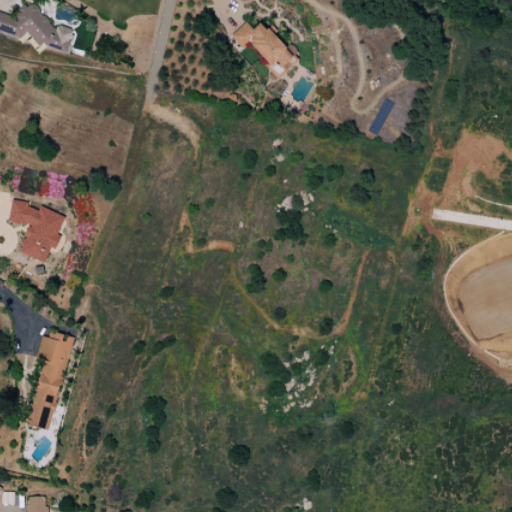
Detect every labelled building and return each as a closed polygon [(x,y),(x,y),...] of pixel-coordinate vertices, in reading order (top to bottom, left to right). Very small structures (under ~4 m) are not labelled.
[(0,32),(19,38),(26,32),(36,44),(66,53),(72,33),(68,28),(58,25),(53,29),(36,9),(25,5),(11,16),(0,13),(0,32)] [(230,36),(243,50),(248,45),(271,70),(276,64),(283,71),(300,54),(289,43),(285,48),(260,22),(252,29),(245,22),(230,36)] [(64,216),(38,207),(38,209),(13,200),(6,220),(27,228),(17,253),(44,263),(50,248),(54,250),(59,236),(57,235),(64,216)] [(27,426),(50,431),(71,337),(49,332),(48,338),(41,337),(36,360),(41,361),(27,426)] [(51,511),(52,507),(43,506),(44,499),(30,496),(27,511),(51,511)]
